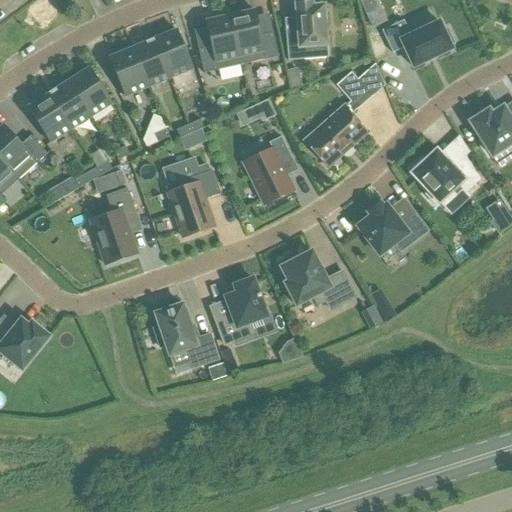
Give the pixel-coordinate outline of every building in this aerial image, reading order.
[(298,37),(286,38),(288,62),(328,59),(324,7),(313,8),(312,4),(295,5),(297,21),(298,37)] [(378,8),(365,14),(372,28),(385,22),(378,8)] [(260,37),(254,11),(230,17),(241,66),(278,58),(273,34),(260,37)] [(241,66),(230,17),(206,22),(211,48),(198,51),(204,74),(241,66)] [(400,46),(411,67),(450,49),(447,44),(450,43),(443,28),(440,29),(435,17),(407,30),(401,18),(380,28),(390,50),(400,46)] [(153,38),(171,77),(193,66),(175,27),(153,38)] [(152,38),(131,48),(149,87),(171,77),(152,38)] [(127,97),(149,87),(131,48),(109,58),(127,97)] [(89,69),(68,82),(91,119),(112,105),(89,69)] [(305,143),(327,168),(343,155),(341,153),(350,146),(351,147),(367,133),(351,116),(357,110),(357,111),(372,98),(351,74),(336,87),(350,103),(305,143)] [(68,82),(49,95),(72,131),(91,119),(68,82)] [(50,144),(71,131),(48,95),(27,108),(50,144)] [(511,117),(509,119),(503,109),(491,116),(488,111),(485,114),(483,111),(471,118),(473,121),(470,123),(492,158),(499,169),(511,160),(511,117)] [(200,122),(189,127),(192,135),(203,130),(200,122)] [(21,146),(3,126),(0,129),(0,160),(18,181),(47,155),(31,137),(21,146)] [(189,127),(177,132),(180,140),(192,135),(189,127)] [(165,131),(154,136),(157,144),(168,139),(165,131)] [(271,150),(241,164),(263,209),(296,193),(288,176),(298,171),(292,159),(282,138),(268,144),(271,150)] [(421,157),(409,168),(411,171),(409,172),(427,192),(424,194),(434,205),(437,203),(457,185),(465,193),(480,179),(465,156),(454,167),(436,147),(423,159),(421,157)] [(126,149),(114,154),(118,161),(129,156),(126,149)] [(18,181),(0,160),(0,208),(7,203),(1,196),(18,181)] [(107,164),(97,170),(101,177),(111,171),(107,164)] [(212,172),(165,188),(167,194),(165,194),(181,241),(216,229),(207,200),(220,196),(212,172)] [(85,177),(75,182),(79,189),(89,184),(85,177)] [(125,194),(107,199),(113,217),(91,224),(106,268),(137,258),(126,222),(137,219),(131,202),(128,203),(125,194)] [(378,258),(393,246),(400,254),(429,231),(413,211),(400,221),(384,201),(382,203),(379,200),(364,212),(367,215),(353,225),(378,258)] [(327,281),(312,252),(310,253),(311,254),(298,261),(297,260),(281,269),(288,283),(284,284),(296,307),(315,298),(319,305),(326,301),(331,311),(356,298),(343,273),(327,281)] [(253,280),(234,287),(237,295),(225,299),(232,317),(216,323),(224,346),(254,335),(249,324),(266,318),(259,299),(260,299),(259,296),(258,296),(253,280)] [(388,314),(395,309),(383,291),(376,296),(388,314)] [(164,313),(155,316),(159,328),(154,330),(160,347),(165,346),(169,357),(187,351),(193,369),(218,360),(209,336),(198,340),(193,327),(190,329),(182,306),(164,312),(164,313)] [(0,361),(18,376),(46,343),(28,328),(25,331),(17,325),(8,336),(0,329),(0,361)] [(234,360),(224,364),(229,377),(238,374),(234,360)]
